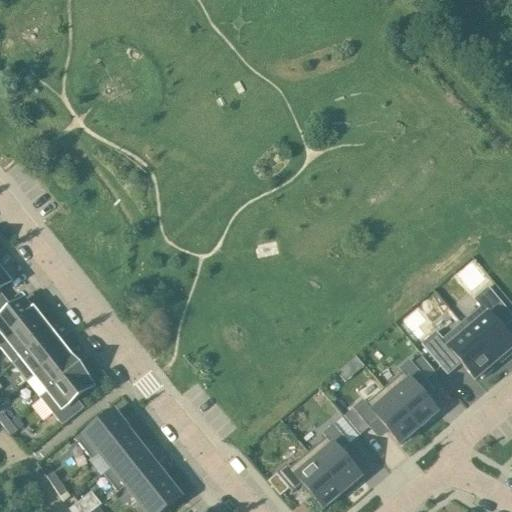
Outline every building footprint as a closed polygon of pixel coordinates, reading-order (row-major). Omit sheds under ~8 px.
[(486,279),(472,263),(457,276),(471,292),(486,279)] [(0,289),(10,282),(0,269),(0,304),(5,301),(0,295),(0,289)] [(461,324),(495,364),(499,361),(501,364),(511,354),(511,352),(511,351),(511,350),(511,343),(499,327),(511,317),(511,315),(489,288),(474,301),(480,308),(461,324)] [(0,347),(38,318),(24,300),(12,310),(5,301),(0,304),(0,347)] [(420,327),(427,320),(418,309),(399,325),(415,343),(426,334),(420,327)] [(52,335),(38,318),(0,347),(0,348),(14,366),(52,335)] [(495,364),(461,324),(443,340),(436,332),(421,345),(448,377),(449,376),(446,372),(459,361),(475,381),(480,377),(482,380),(494,370),(492,367),(495,364)] [(66,353),(52,335),(14,366),(27,383),(35,377),(66,353)] [(78,368),(66,353),(35,377),(47,392),(78,368)] [(402,374),(384,389),(418,430),(437,413),(427,401),(416,389),(426,381),(410,362),(399,371),(402,374)] [(76,399),(93,386),(78,368),(47,392),(40,399),(62,427),(84,410),(76,399)] [(363,401),(353,410),(369,429),(378,421),(399,446),(418,430),(384,389),(366,404),(363,401)] [(98,454),(127,431),(113,413),(77,442),(91,460),(99,454),(98,454)] [(9,424),(2,415),(0,416),(0,425),(3,429),(9,424)] [(3,429),(10,439),(17,434),(9,424),(3,429)] [(326,439),(308,454),(342,494),(361,478),(340,453),(350,445),(333,426),(323,435),(326,439)] [(98,454),(99,454),(111,470),(140,447),(127,431),(98,454)] [(111,470),(103,476),(118,494),(125,488),(154,464),(140,447),(111,470)] [(287,465),(276,474),(292,494),(302,485),(323,510),(342,494),(308,454),(290,469),(287,465)] [(125,488),(138,503),(138,504),(167,481),(154,464),(125,488)] [(53,473),(47,478),(54,488),(60,483),(53,473)] [(164,511),(181,499),(167,481),(138,504),(138,503),(130,509),(132,511),(164,511)] [(54,488),(60,498),(67,494),(60,483),(54,488)]
